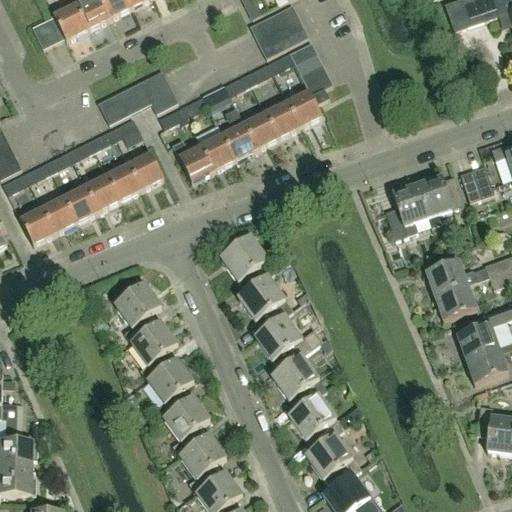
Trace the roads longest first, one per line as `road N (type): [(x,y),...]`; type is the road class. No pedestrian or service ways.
road 1 (residential): [(282,511),(164,239)]
road 2 (residential): [(164,239),(382,166)]
road 3 (residential): [(28,107),(192,30)]
road 4 (residential): [(0,307),(164,239)]
road 5 (residential): [(382,166),(356,37),(339,0)]
road 6 (residential): [(382,166),(511,122)]
